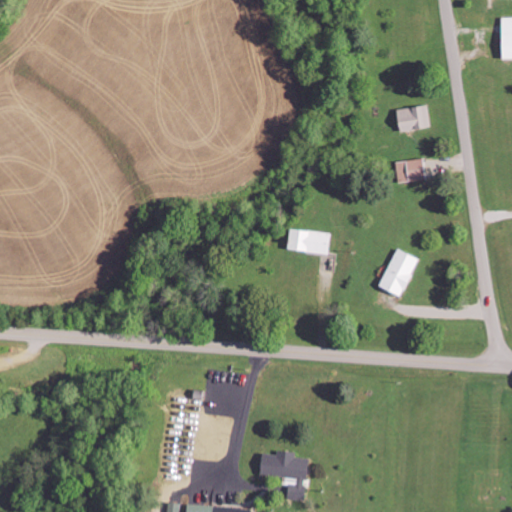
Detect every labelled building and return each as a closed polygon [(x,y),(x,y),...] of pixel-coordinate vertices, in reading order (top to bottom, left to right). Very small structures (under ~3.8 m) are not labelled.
[(504,60),(511,59),(511,16),(502,17),(504,60)] [(400,131),(432,128),(429,106),(398,109),(400,131)] [(427,179),(426,158),(399,160),(400,181),(427,179)] [(330,253),(332,231),(292,228),(290,249),(330,253)] [(422,256),(399,246),(382,286),(405,296),(422,256)] [(264,475),(292,477),(290,498),(306,499),(311,457),(297,456),(298,451),(279,449),(278,453),(266,452),(264,475)] [(180,511),(180,503),(169,503),(168,511),(180,511)]
